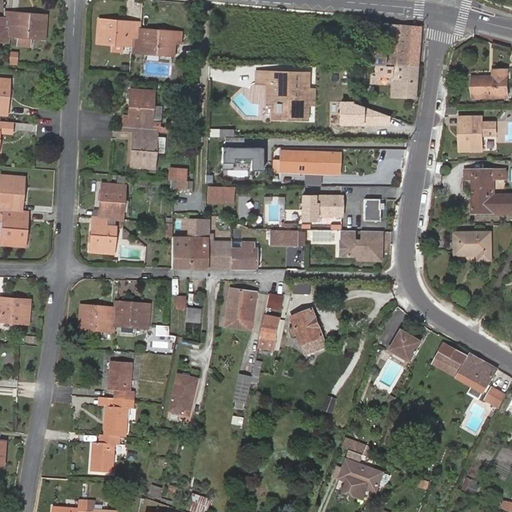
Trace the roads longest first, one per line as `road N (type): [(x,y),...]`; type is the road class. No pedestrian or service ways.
road 1 (residential): [(62,267),(406,274)]
road 2 (residential): [(76,0),(62,267)]
road 3 (residential): [(406,274),(447,12)]
road 4 (residential): [(62,267),(23,511)]
road 5 (tertiary): [(307,0),(447,12)]
road 6 (residential): [(511,362),(427,306),(406,274)]
